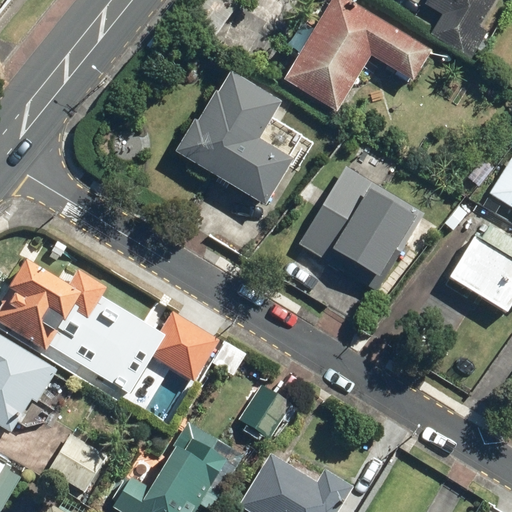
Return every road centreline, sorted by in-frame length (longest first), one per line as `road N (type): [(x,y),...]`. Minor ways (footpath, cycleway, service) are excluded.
road 1 (residential): [(0,160),(511,463)]
road 2 (secondary): [(0,149),(119,0)]
